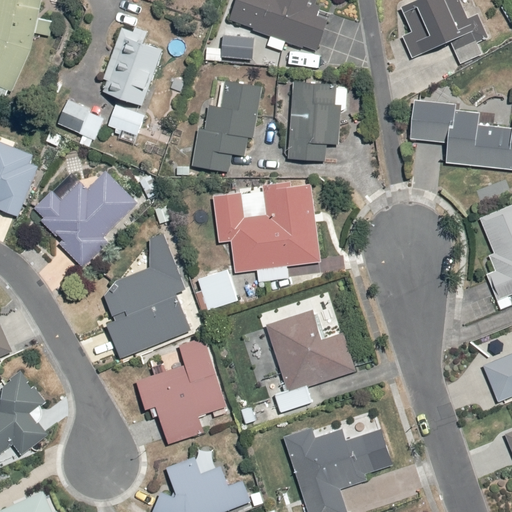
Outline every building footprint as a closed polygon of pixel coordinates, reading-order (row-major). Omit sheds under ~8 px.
[(0,0),(0,87),(13,93),(32,52),(44,0),(0,0)] [(237,0),(229,20),(318,54),(329,22),(312,15),(318,0),(237,0)] [(421,0),(422,1),(402,9),(412,34),(402,38),(412,61),(453,44),(457,52),(488,39),(479,15),(469,20),(460,0),(421,0)] [(226,43),(209,43),(208,62),(251,63),(251,64),(278,65),(278,52),(257,51),(257,35),(227,34),(226,43)] [(104,93),(143,108),(163,51),(123,38),(104,93)] [(319,56),(290,53),(288,69),(317,72),(319,56)] [(206,132),(200,131),(193,167),(229,174),(232,157),(245,159),(249,139),(254,141),(264,88),(226,83),(221,109),(210,106),(206,132)] [(337,87),(294,84),(288,160),(326,164),(327,147),(339,148),(342,107),(335,107),(337,87)] [(74,93),(62,121),(77,127),(66,151),(79,157),(85,143),(81,141),(84,135),(98,141),(109,117),(92,109),(95,103),(74,93)] [(149,110),(118,101),(111,125),(124,129),(121,140),(133,143),(136,135),(141,136),(149,110)] [(457,106),(414,101),(410,141),(448,145),(446,164),(511,170),(511,127),(511,130),(479,126),(480,114),(456,112),(457,106)] [(0,209),(19,217),(39,168),(31,164),(34,156),(0,143),(0,209)] [(153,171),(140,178),(150,197),(163,190),(153,171)] [(45,219),(41,222),(85,268),(109,244),(106,240),(138,204),(108,173),(88,191),(81,184),(63,202),(54,192),(36,210),(45,219)] [(312,186),(213,198),(222,245),(232,244),(235,275),(322,264),(312,186)] [(511,207),(481,220),(501,271),(487,276),(498,302),(511,296),(511,207)] [(187,291),(164,234),(150,240),(151,269),(118,280),(105,298),(116,324),(107,327),(120,362),(192,332),(177,295),(187,291)] [(203,292),(196,294),(203,314),(239,302),(228,270),(199,281),(203,292)] [(313,312),(266,325),(288,392),(356,372),(344,335),(322,342),(313,312)] [(0,358),(11,354),(0,332),(0,358)] [(186,367),(137,383),(146,413),(157,409),(168,446),(206,434),(200,418),(228,409),(205,338),(180,346),(186,367)] [(511,355),(484,367),(498,405),(511,399),(511,355)] [(1,414),(0,414),(0,456),(12,447),(22,457),(49,436),(29,415),(47,404),(21,372),(4,385),(1,414)] [(313,429),(283,438),(308,511),(348,511),(339,482),(379,472),(368,436),(347,442),(343,430),(317,439),(313,429)] [(172,498),(163,493),(154,511),(227,511),(253,502),(244,481),(229,487),(221,468),(202,476),(196,459),(167,469),(176,493),(172,498)] [(1,511),(0,509),(0,511),(52,511),(44,493),(1,511)]
